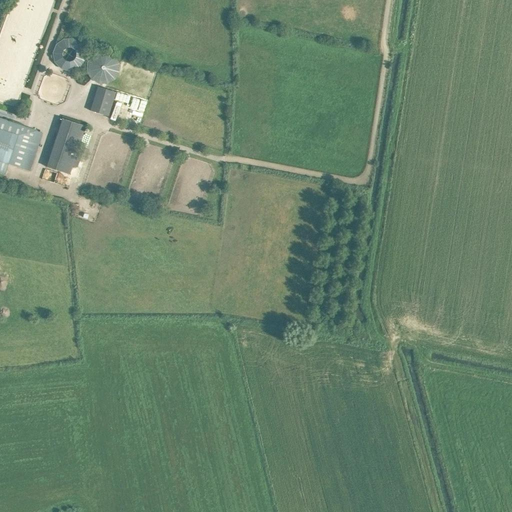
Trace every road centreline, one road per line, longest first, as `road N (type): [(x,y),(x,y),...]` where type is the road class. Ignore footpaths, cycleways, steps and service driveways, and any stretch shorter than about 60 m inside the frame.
road 1 (track): [(400,342),(383,340),(366,308),(407,51)]
road 2 (track): [(443,511),(400,342)]
